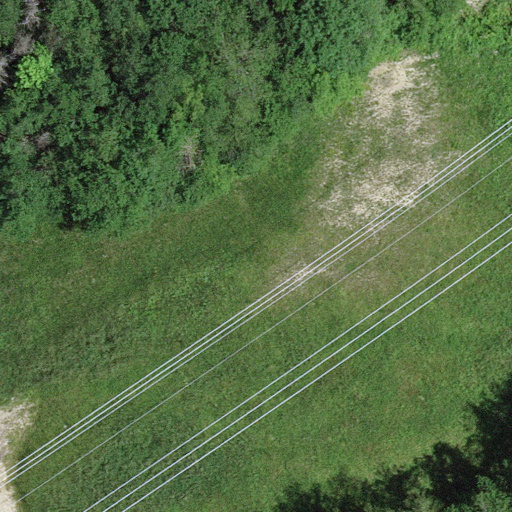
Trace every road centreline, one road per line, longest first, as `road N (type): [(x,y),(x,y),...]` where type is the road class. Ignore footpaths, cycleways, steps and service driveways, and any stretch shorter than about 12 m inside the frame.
road 1 (track): [(320,478),(270,416),(187,374),(151,376),(0,427)]
road 2 (track): [(511,392),(238,511)]
